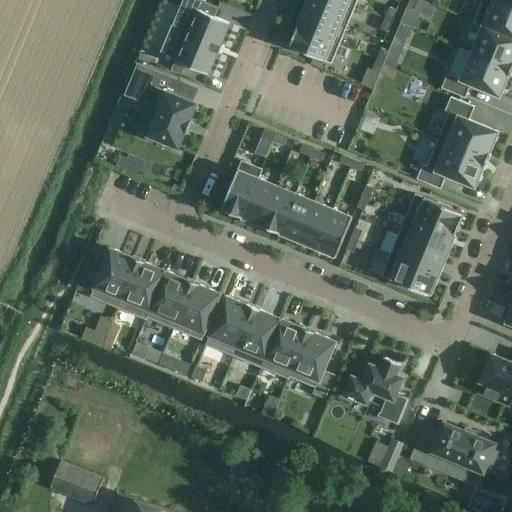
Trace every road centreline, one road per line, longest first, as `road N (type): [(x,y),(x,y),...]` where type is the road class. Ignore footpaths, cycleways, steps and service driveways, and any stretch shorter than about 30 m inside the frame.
road 1 (residential): [(176,229),(451,342),(511,194)]
road 2 (residential): [(271,0),(176,229)]
